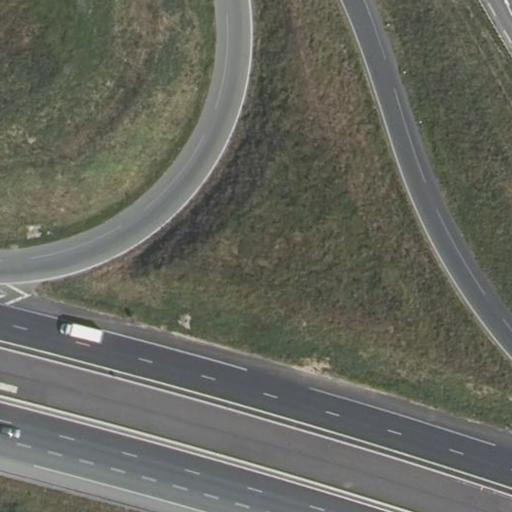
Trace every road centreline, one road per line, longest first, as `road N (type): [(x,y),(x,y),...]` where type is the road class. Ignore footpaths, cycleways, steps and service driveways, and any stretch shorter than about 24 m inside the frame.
road 1 (trunk): [(511,471),(155,360),(0,322)]
road 2 (trunk): [(235,0),(229,96),(177,194),(106,247),(0,272)]
road 3 (trunk): [(511,348),(437,234),(350,0)]
road 4 (trunk): [(0,430),(292,511)]
